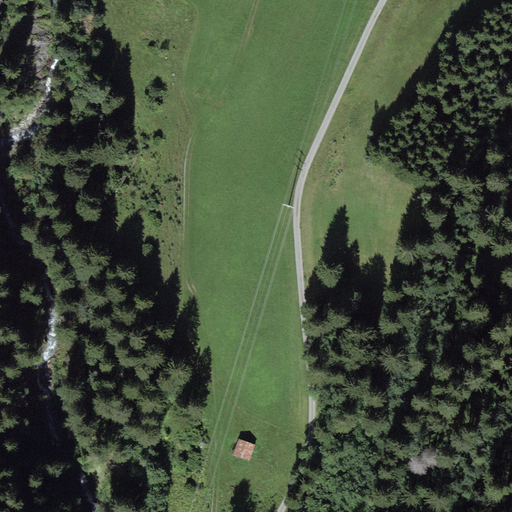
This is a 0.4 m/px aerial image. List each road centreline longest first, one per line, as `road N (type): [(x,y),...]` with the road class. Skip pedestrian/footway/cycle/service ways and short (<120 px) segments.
road 1 (track): [(281,511),(307,450),(312,400),(298,194),(384,0)]
road 2 (track): [(215,511),(217,401),(188,274),(187,157),(203,118),(232,92),(260,0)]
